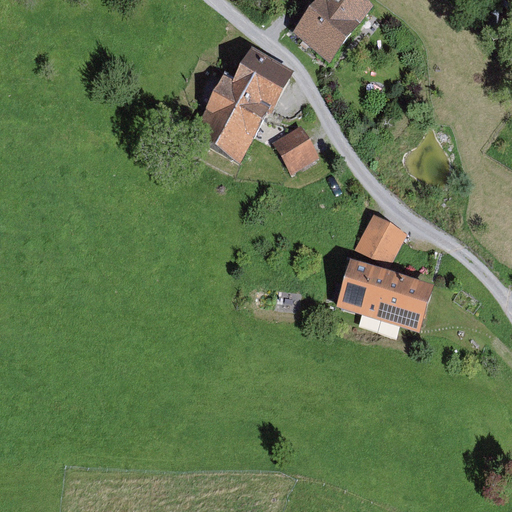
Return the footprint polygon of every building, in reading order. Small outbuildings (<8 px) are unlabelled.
[(376,13),(358,0),(330,0),(301,38),(336,65),(376,13)] [(297,79),(254,57),(207,146),(250,169),(297,79)] [(274,142),(289,172),(320,157),(305,127),(274,142)] [(408,240),(375,222),(357,253),(390,271),(408,240)] [(435,295),(353,271),(341,310),(423,335),(435,295)]
